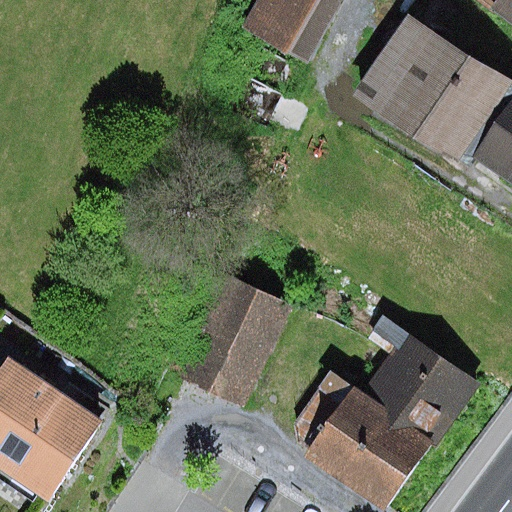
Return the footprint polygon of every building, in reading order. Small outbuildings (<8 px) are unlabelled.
[(176,0),(73,0),(64,26),(158,57),(176,0)] [(261,0),(248,26),(291,52),(319,0),(261,0)] [(511,0),(495,0),(507,9),(508,7),(511,1),(511,0)] [(480,156),(511,109),(511,81),(414,21),(362,96),(473,166),(480,156)] [(511,177),(511,109),(480,156),(511,177)] [(126,164),(29,131),(0,215),(0,228),(93,260),(126,164)] [(289,307),(233,281),(209,330),(265,356),(289,307)] [(476,385),(385,321),(373,338),(398,356),(368,398),(433,444),(434,445),(476,385)] [(265,356),(209,330),(186,379),(242,405),(265,356)] [(13,365),(0,385),(0,460),(53,496),(101,425),(13,365)] [(387,509),(433,444),(368,398),(335,376),(299,427),(301,442),(315,451),(312,456),(387,509)]
